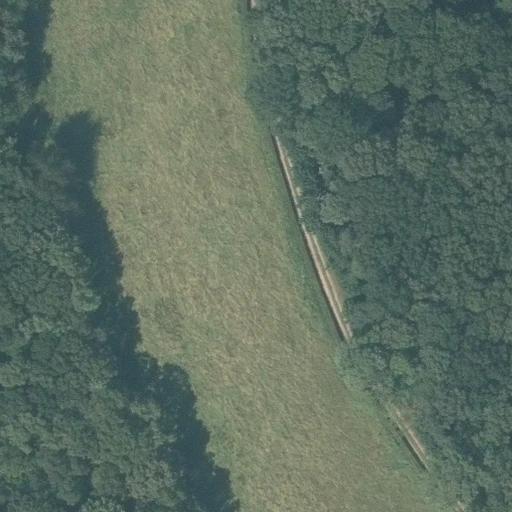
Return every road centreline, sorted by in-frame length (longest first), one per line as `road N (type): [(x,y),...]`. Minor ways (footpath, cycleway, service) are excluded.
road 1 (track): [(460,511),(343,322),(291,176),(256,37)]
road 2 (track): [(0,307),(86,511)]
road 3 (track): [(406,428),(426,397),(511,388)]
